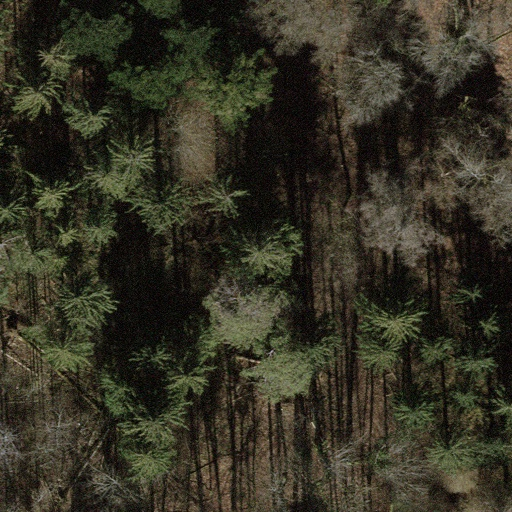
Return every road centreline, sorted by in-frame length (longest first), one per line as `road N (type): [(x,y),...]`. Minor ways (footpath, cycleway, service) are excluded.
road 1 (track): [(451,511),(387,448),(353,376),(351,285),(273,66),(220,0)]
road 2 (track): [(509,234),(273,66)]
road 3 (track): [(351,285),(420,236),(511,235)]
